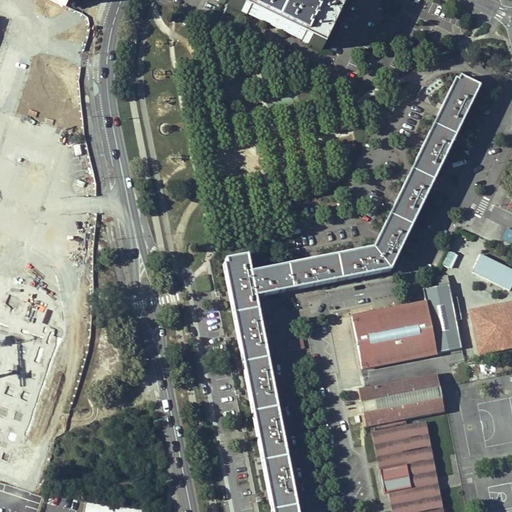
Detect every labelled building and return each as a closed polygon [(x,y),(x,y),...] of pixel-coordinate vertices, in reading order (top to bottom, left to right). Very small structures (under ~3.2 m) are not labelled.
[(65,6),(63,5),(51,0),(0,0),(0,37),(52,51),(64,26),(58,23),(65,6)] [(252,12),(303,37),(302,40),(322,49),(340,10),(319,0),(312,0),(310,6),(296,0),(233,0),(230,6),(250,15),(252,12)] [(76,12),(65,6),(58,23),(64,26),(52,51),(76,57),(82,31),(73,25),(76,12)] [(303,37),(252,12),(250,15),(302,40),(303,37)] [(28,69),(15,65),(11,81),(24,85),(22,92),(38,96),(37,99),(57,104),(62,82),(27,73),(28,69)] [(296,511),(292,488),(281,429),(255,297),(291,291),(390,271),(478,88),(459,79),(457,82),(454,81),(373,249),(300,263),(250,273),(246,256),(225,261),(226,265),(224,266),(252,411),(264,470),(272,511),(296,511)] [(77,179),(74,186),(82,190),(86,183),(77,179)] [(48,338),(72,260),(4,239),(5,236),(0,234),(0,366),(47,380),(59,341),(48,338)] [(450,269),(457,255),(447,250),(441,265),(450,269)] [(511,282),(511,268),(479,253),(471,271),(510,288),(511,282)] [(446,275),(435,277),(437,285),(448,283),(446,275)] [(449,284),(423,289),(426,302),(352,318),(363,368),(462,348),(457,321),(462,320),(458,298),(452,299),(449,284)] [(511,299),(468,308),(476,354),(511,347),(511,299)] [(302,338),(288,342),(290,352),(304,349),(302,338)] [(438,376),(364,390),(359,391),(366,429),(374,427),(376,432),(407,426),(406,421),(445,413),(440,386),(438,376)] [(407,426),(376,432),(383,470),(401,466),(407,465),(412,488),(406,489),(392,492),(396,511),(441,511),(438,497),(436,497),(431,473),(434,473),(424,422),(407,426)] [(436,497),(438,497),(441,511),(445,511),(436,462),(428,422),(424,422),(434,473),(431,473),(436,497)] [(378,470),(383,470),(376,432),(371,433),(378,470)] [(407,465),(401,466),(406,489),(412,488),(407,465)] [(396,511),(392,492),(387,493),(391,511),(396,511)]
